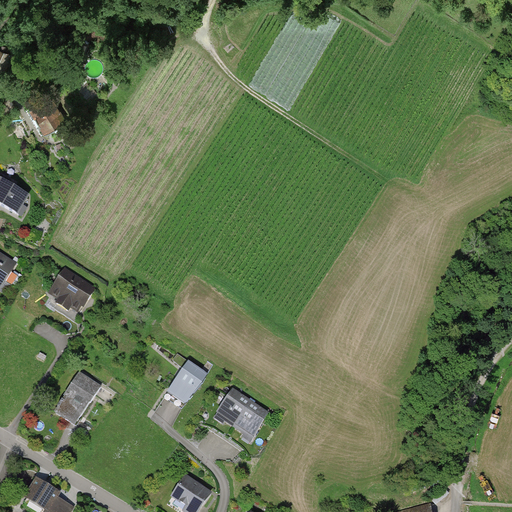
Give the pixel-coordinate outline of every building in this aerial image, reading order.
[(96,91),(81,72),(72,80),(87,98),(96,91)] [(30,106),(45,133),(67,120),(52,94),(30,106)] [(0,206),(19,217),(19,216),(23,218),(28,209),(24,207),(30,197),(0,179),(0,206)] [(0,290),(1,291),(0,293),(6,296),(12,286),(7,283),(18,264),(0,253),(0,290)] [(84,310),(97,290),(65,269),(49,295),(57,301),(55,304),(69,313),(71,309),(79,314),(83,309),(84,310)] [(164,398),(183,411),(207,376),(189,363),(164,398)] [(55,413),(76,427),(101,388),(80,374),(55,413)] [(216,416),(253,441),(270,415),(233,390),(216,416)] [(201,511),(213,494),(185,476),(171,498),(186,508),(182,511),(201,511)] [(62,494),(36,479),(24,500),(44,511),(73,511),(76,508),(59,498),(62,494)]
